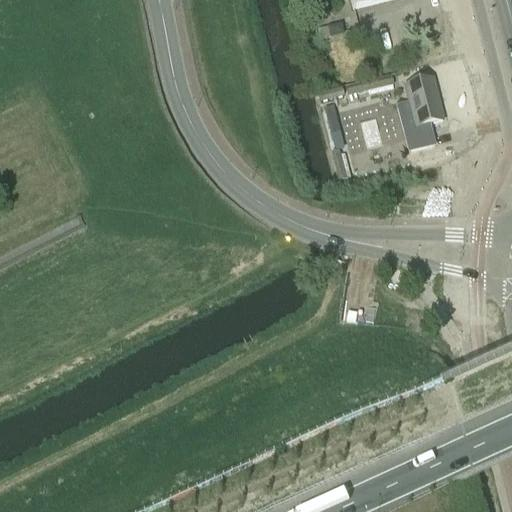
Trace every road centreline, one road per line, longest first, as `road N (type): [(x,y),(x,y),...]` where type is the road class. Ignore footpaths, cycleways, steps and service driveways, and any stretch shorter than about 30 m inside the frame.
road 1 (tertiary): [(158,0),(182,105),(214,161),(263,205),(317,232)]
road 2 (tertiary): [(317,232),(379,255),(511,263)]
road 3 (tertiary): [(511,213),(414,230),(317,232)]
road 4 (motorway): [(511,431),(334,511)]
